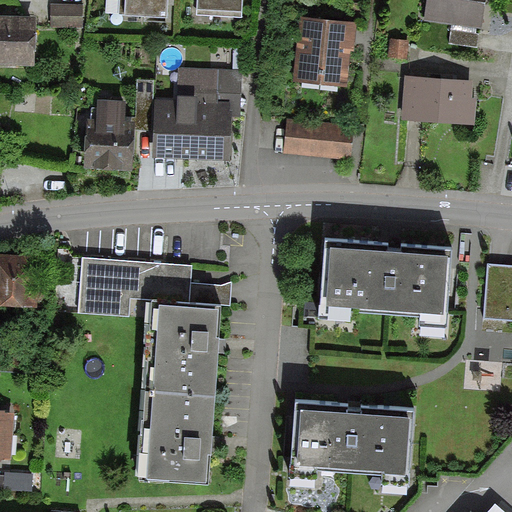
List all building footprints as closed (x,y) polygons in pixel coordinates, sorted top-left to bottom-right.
[(164,21),(164,0),(121,0),(120,19),(164,21)] [(239,0),(192,0),(192,19),(239,20),(239,0)] [(477,24),(479,0),(428,0),(426,18),(477,24)] [(76,5),(42,7),(44,30),(77,28),(76,5)] [(31,20),(0,19),(0,65),(30,66),(31,20)] [(346,27),(300,23),(295,77),(342,81),(346,27)] [(404,42),(391,41),(389,57),(403,58),(404,42)] [(181,109),(157,110),(157,156),(221,156),(221,107),(234,107),(234,73),(181,73),(181,109)] [(464,123),(468,87),(406,81),(402,116),(464,123)] [(151,85),(134,85),(133,120),(150,120),(151,85)] [(120,105),(98,104),(96,133),(87,133),(85,166),(126,169),(128,141),(118,140),(120,105)] [(345,130),(288,124),(285,152),(342,158),(345,130)] [(322,307),(445,318),(451,254),(328,243),(322,307)] [(0,306),(38,308),(40,254),(0,252),(0,306)] [(153,300),(188,304),(191,267),(82,259),(78,314),(129,316),(129,299),(153,300)] [(511,268),(487,267),(484,319),(511,320),(511,268)] [(153,300),(148,391),(216,396),(220,307),(188,304),(153,300)] [(216,396),(148,391),(141,479),(209,484),(216,396)] [(407,475),(412,409),(295,401),(290,467),(407,475)] [(13,412),(0,411),(0,457),(11,458),(13,412)] [(4,474),(0,474),(0,488),(4,489),(4,490),(31,491),(32,473),(4,471),(4,474)]
